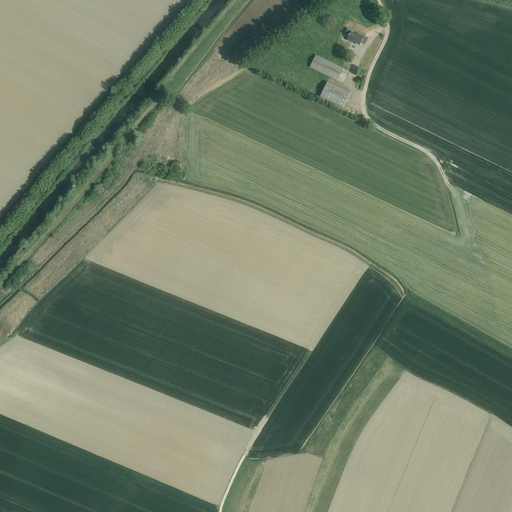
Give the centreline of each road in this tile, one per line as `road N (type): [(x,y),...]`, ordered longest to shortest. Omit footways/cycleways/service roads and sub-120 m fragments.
road 1 (track): [(0,287),(166,89)]
road 2 (track): [(369,121),(431,155),(454,190),(465,243)]
road 3 (track): [(244,455),(307,348)]
